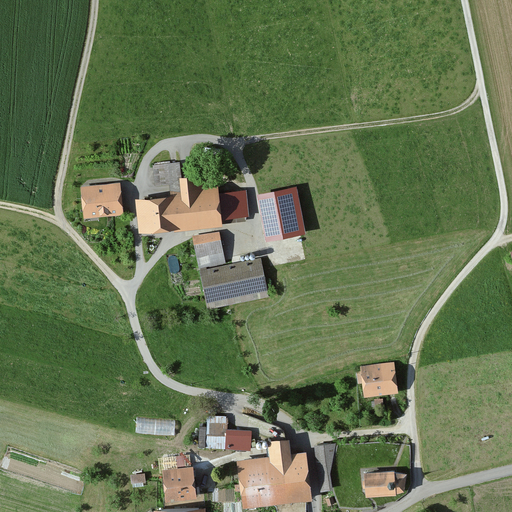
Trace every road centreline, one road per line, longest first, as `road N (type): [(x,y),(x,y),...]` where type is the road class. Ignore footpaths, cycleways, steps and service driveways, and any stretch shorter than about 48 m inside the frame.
road 1 (track): [(464,0),(506,206),(497,243),(424,328),(414,357),(419,494)]
road 2 (track): [(129,295),(61,221),(57,200),(94,0)]
road 3 (track): [(227,144),(448,116),(481,85)]
road 4 (unclassified): [(390,511),(419,494),(511,472)]
